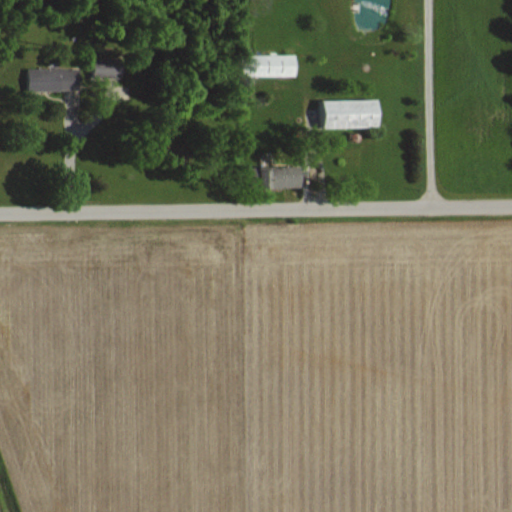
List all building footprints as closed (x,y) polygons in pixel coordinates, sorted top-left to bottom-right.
[(295,75),(296,53),(254,53),(254,75),(295,75)] [(93,57),(93,77),(120,76),(120,56),(93,57)] [(78,88),(78,67),(25,68),(26,90),(78,88)] [(318,99),(318,127),(380,126),(379,98),(318,99)] [(300,165),(259,167),(260,187),(300,185),(300,165)]
